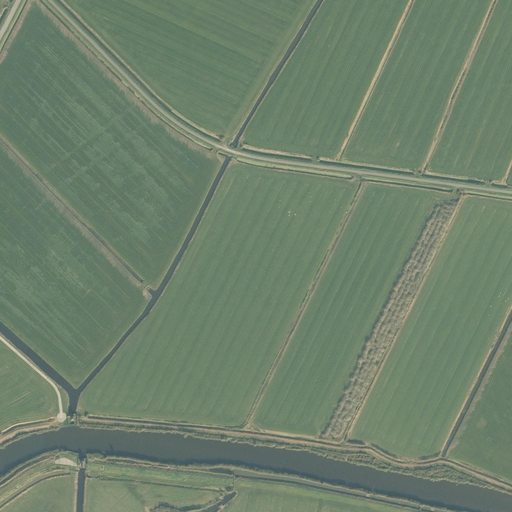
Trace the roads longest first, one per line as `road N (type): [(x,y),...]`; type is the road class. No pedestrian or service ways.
road 1 (unclassified): [(511,193),(220,148),(154,105),(47,0)]
road 2 (track): [(0,337),(55,387),(63,455)]
